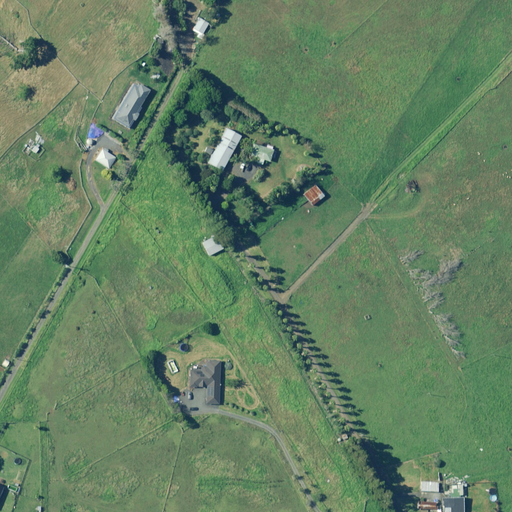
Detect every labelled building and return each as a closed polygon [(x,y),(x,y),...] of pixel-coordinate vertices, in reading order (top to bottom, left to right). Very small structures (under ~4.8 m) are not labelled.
[(192,30),(197,32),(195,36),(199,38),(204,30),(208,23),(199,18),(192,30)] [(138,86),(133,83),(112,117),(129,128),(141,108),(140,107),(150,90),(139,83),(138,86)] [(240,135),(226,128),(207,162),(221,170),(240,135)] [(274,146),(253,139),(248,154),(258,157),(256,162),(262,164),(263,159),(269,160),(274,146)] [(39,145),(32,140),(26,146),(34,152),(39,145)] [(115,156),(102,148),(95,160),(108,168),(115,156)] [(324,195),(315,184),(303,194),(312,205),(324,195)] [(216,235),(202,242),(208,255),(223,248),(216,235)] [(218,403),(220,361),(207,360),(207,366),(202,365),(202,370),(190,369),(189,386),(207,387),(206,403),(218,403)] [(438,482),(421,481),(421,490),(437,491),(438,482)] [(436,496),(420,495),(419,503),(417,503),(417,508),(439,509),(439,505),(436,504),(436,496)] [(450,511),(450,497),(442,497),(442,511),(450,511)]
